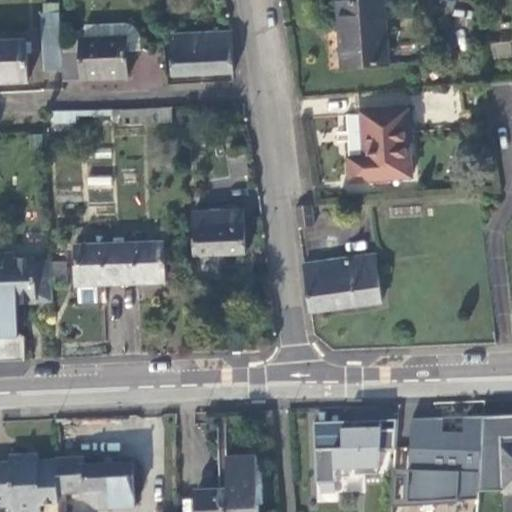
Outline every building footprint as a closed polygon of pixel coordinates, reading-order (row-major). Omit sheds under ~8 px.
[(341,0),(343,29),(346,65),(394,61),(390,0),(341,0)] [(85,77),(130,75),(129,47),(142,46),(141,31),(137,25),(133,23),(128,20),(88,21),(89,36),(83,36),(84,54),(85,77)] [(50,68),(66,67),(65,55),(63,22),(48,23),(50,68)] [(235,72),(234,30),(175,32),(177,74),(235,72)] [(29,39),(0,40),(0,80),(9,80),(31,79),(29,39)] [(509,41),(491,44),(494,59),(511,56),(509,41)] [(67,78),(85,77),(84,54),(65,55),(66,67),(67,78)] [(159,56),(136,55),(136,85),(159,85),(159,56)] [(427,91),(424,117),(455,121),(458,94),(427,91)] [(173,121),(172,102),(123,104),(124,124),(173,121)] [(415,175),(411,105),(364,108),(366,132),(367,152),(350,153),(352,179),(415,175)] [(78,121),(77,106),(58,107),(58,122),(78,121)] [(247,148),(232,150),(235,176),(250,174),(247,148)] [(88,203),(112,203),(112,176),(88,175),(88,203)] [(243,208),(194,210),(196,254),(222,253),(245,252),(243,208)] [(167,242),(122,244),(124,283),(148,282),(169,281),(167,242)] [(110,284),(124,283),(122,244),(78,246),(80,285),(83,285),(83,303),(103,302),(102,284),(110,284)] [(35,299),(56,298),(55,277),(55,258),(54,256),(38,258),(37,255),(16,256),(16,248),(0,248),(0,358),(30,358),(29,333),(18,326),(17,300),(35,299)] [(307,312),(380,307),(376,254),(303,260),(307,312)] [(69,257),(55,258),(55,277),(70,276),(69,257)] [(480,487),(511,486),(511,414),(486,416),(480,487)] [(478,500),(486,416),(412,417),(410,465),(393,467),(390,506),(478,500)] [(316,421),(316,448),(318,482),(336,480),(336,468),(355,468),(355,474),(379,473),(382,419),(356,420),(316,421)] [(0,504),(15,504),(15,511),(45,511),(45,502),(64,501),(64,492),(64,489),(63,458),(42,458),(42,452),(28,452),(14,453),(14,460),(0,460),(0,504)] [(91,453),(63,454),(63,458),(64,489),(90,488),(91,495),(103,505),(142,503),(140,460),(105,461),(91,462),(91,453)] [(198,511),(259,511),(258,458),(236,458),(222,459),(223,491),(198,492),(198,511)] [(72,511),(72,491),(64,492),(64,501),(64,511),(72,511)]
